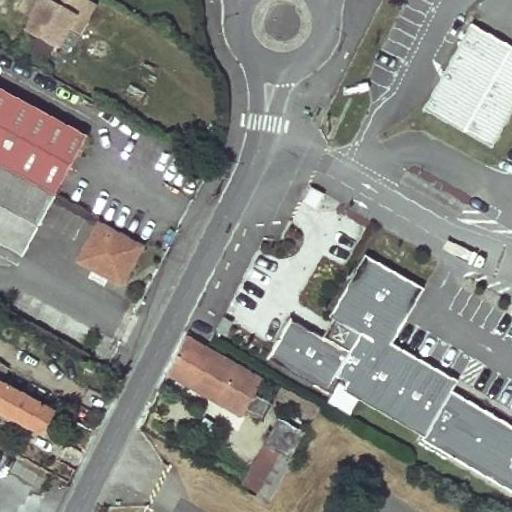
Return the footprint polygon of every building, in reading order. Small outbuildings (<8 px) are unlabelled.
[(94,4),(85,0),(41,0),(32,18),(24,31),(56,49),(67,28),(74,16),(85,21),(94,4)] [(34,0),(26,15),(32,18),(41,0),(34,0)] [(74,16),(67,28),(78,34),(85,21),(74,16)] [(511,44),(476,24),(428,107),(494,146),(511,115),(511,44)] [(88,134),(0,85),(0,161),(58,194),(88,134)] [(0,161),(0,242),(27,257),(58,194),(0,161)] [(314,187),(306,202),(318,209),(327,194),(314,187)] [(143,247),(102,224),(83,261),(124,283),(143,247)] [(323,336),(289,317),(266,359),(328,393),(338,376),(350,383),(347,386),(428,433),(439,413),(436,408),(439,403),(445,403),(456,383),(386,343),(419,285),(370,257),(335,316),(346,322),(335,343),(323,336)] [(233,320),(224,316),(217,329),(226,333),(233,320)] [(335,316),(323,336),(335,343),(346,322),(335,316)] [(253,390),(259,379),(185,337),(166,371),(241,411),(243,408),(260,418),(270,400),(253,390)] [(0,411),(41,432),(52,414),(0,385),(0,411)] [(436,408),(439,413),(445,403),(439,403),(436,408)] [(264,481),(257,493),(271,500),(307,433),(280,419),(265,445),(269,447),(253,474),(264,481)] [(269,447),(265,445),(241,485),(257,493),(264,481),(253,474),(269,447)]
